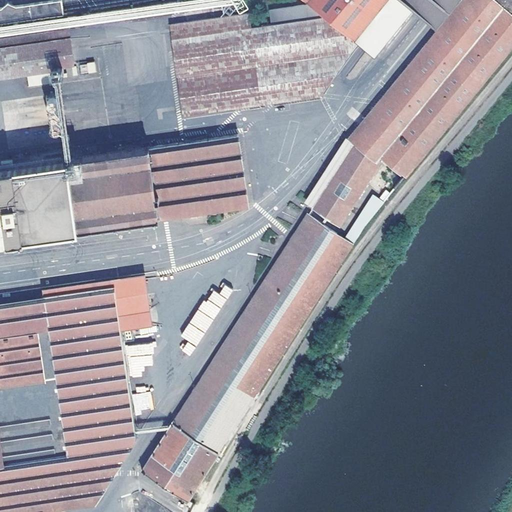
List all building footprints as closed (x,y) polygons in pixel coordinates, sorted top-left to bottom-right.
[(0,22),(63,14),(60,0),(56,0),(16,6),(7,2),(0,8),(0,7),(0,22)] [(307,0),(309,2),(325,15),(271,23),(257,25),(256,17),(250,18),(249,12),(171,23),(184,114),(319,95),(355,39),(376,54),(414,6),(439,26),(459,0),(307,0)] [(383,158),(402,173),(403,172),(408,175),(511,45),(511,0),(459,0),(439,26),(389,88),(348,137),(346,136),(304,202),(342,225),(383,158)] [(325,15),(309,2),(269,8),(271,23),(325,15)] [(47,75),(45,67),(75,63),(69,25),(0,35),(0,76),(27,73),(29,84),(48,82),(47,75)] [(79,64),(81,74),(97,72),(95,62),(79,64)] [(238,133),(0,167),(0,239),(248,204),(238,133)] [(385,200),(373,192),(346,236),(354,241),(385,200)] [(141,469),(189,500),(331,276),(354,241),(346,236),(307,211),(141,469)] [(114,284),(120,327),(154,320),(146,270),(43,285),(45,294),(114,284)] [(0,511),(43,511),(43,507),(96,500),(136,436),(120,327),(114,284),(45,294),(0,300),(0,511)] [(210,288),(181,336),(187,340),(181,350),(191,356),(232,289),(224,284),(219,293),(210,288)] [(134,412),(152,410),(151,392),(132,393),(134,412)]
